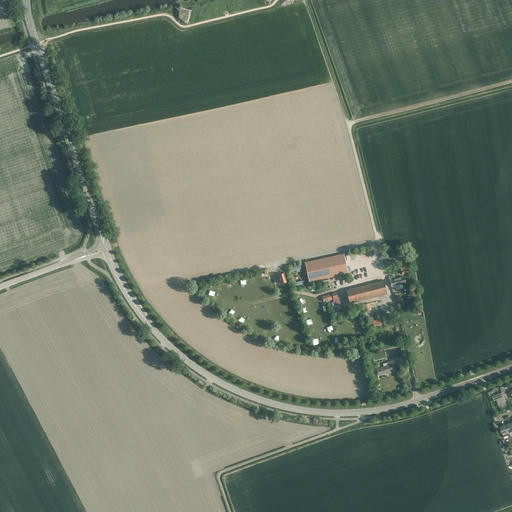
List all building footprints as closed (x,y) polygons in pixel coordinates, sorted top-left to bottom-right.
[(178,11),(178,19),(185,24),(188,25),(192,11),(181,8),(180,9),(176,7),(174,8),(178,11)] [(344,254),(304,262),(309,282),(348,274),(344,254)] [(280,284),(287,282),(284,274),(278,275),(280,284)] [(404,276),(394,279),(393,276),(389,277),(390,280),(391,287),(406,283),(404,276)] [(383,281),(376,283),(346,290),(349,304),(386,294),(383,281)] [(336,293),(332,294),(333,299),(336,311),(342,309),(338,297),(338,298),(336,293)] [(380,368),(380,370),(377,371),(378,375),(387,373),(388,373),(396,371),(394,364),(393,360),(387,362),(387,363),(383,364),(383,367),(380,368)] [(504,399),(507,398),(505,391),(501,392),(502,394),(492,397),(494,401),(497,400),(499,407),(506,404),(504,399)] [(509,433),(506,425),(500,427),(503,435),(509,433)]
